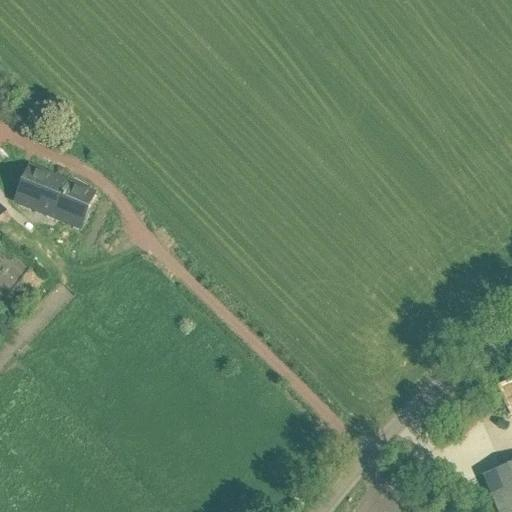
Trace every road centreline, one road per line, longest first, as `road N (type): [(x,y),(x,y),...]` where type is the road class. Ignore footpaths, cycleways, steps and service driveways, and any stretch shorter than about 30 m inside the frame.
road 1 (track): [(365,453),(51,153),(0,118)]
road 2 (tertiary): [(321,511),(365,453),(426,394),(511,332)]
